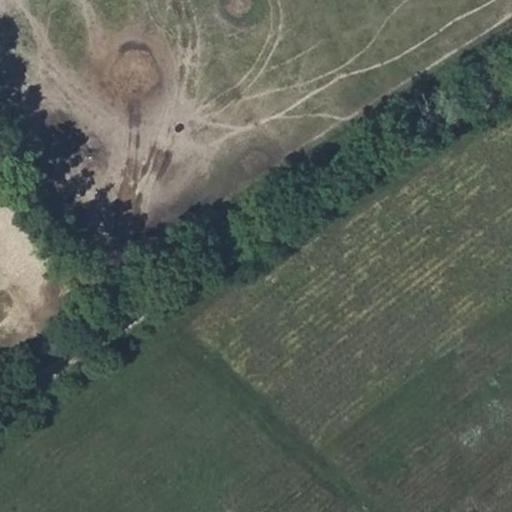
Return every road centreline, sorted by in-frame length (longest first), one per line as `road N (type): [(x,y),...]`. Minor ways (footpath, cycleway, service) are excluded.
road 1 (track): [(0,419),(69,359),(511,83)]
road 2 (track): [(367,511),(153,307)]
